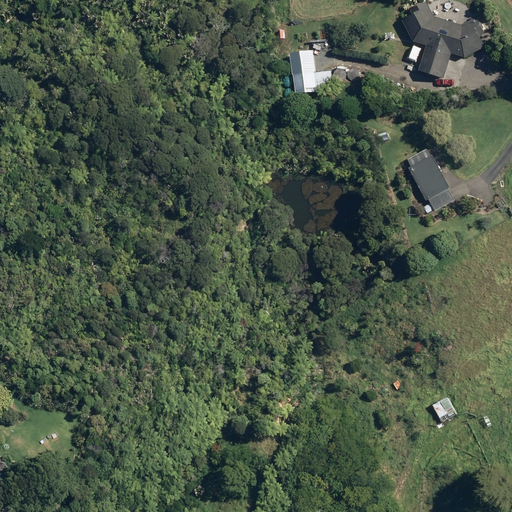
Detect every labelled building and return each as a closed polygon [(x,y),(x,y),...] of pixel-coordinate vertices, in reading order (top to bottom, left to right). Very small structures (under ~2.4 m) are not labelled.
[(437,17),(429,4),(414,12),(417,17),(406,23),(417,42),(417,43),(431,47),(422,72),(446,79),(455,55),(467,59),(468,59),(489,47),(484,38),(489,35),(480,18),(465,27),(437,17)] [(348,82),(349,83),(351,84),(352,85),(353,85),(355,85),(356,85),(357,85),(358,84),(359,84),(360,83),(361,82),(362,80),(362,79),(362,78),(362,77),(362,75),(361,74),(361,73),(360,72),(359,71),(358,71),(356,70),(355,70),(354,70),(352,70),(351,71),(350,71),(349,72),(348,73),(348,74),(347,76),(347,77),(347,78),(347,80),(348,81),(348,82)] [(335,73),(297,77),(299,96),(337,93),(335,73)] [(390,134),(376,139),(379,147),(393,142),(390,134)] [(433,156),(412,168),(437,211),(458,198),(433,156)] [(450,397),(434,405),(444,424),(460,415),(450,397)] [(7,465),(0,469),(0,498),(20,485),(7,465)]
